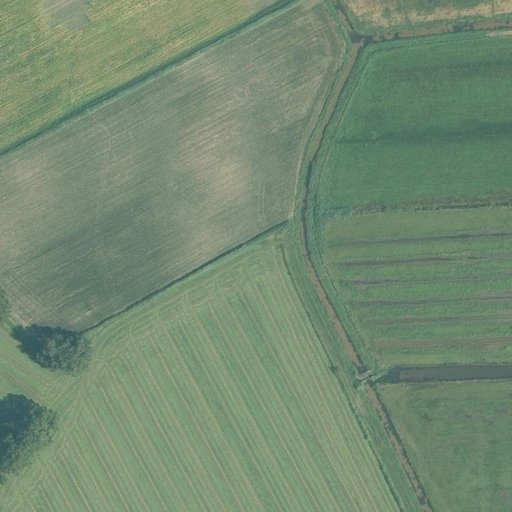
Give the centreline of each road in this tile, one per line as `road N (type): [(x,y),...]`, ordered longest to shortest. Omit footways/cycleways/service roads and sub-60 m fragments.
road 1 (track): [(511,30),(372,50),(335,121),(313,177),(311,235),(375,369)]
road 2 (track): [(375,369),(511,364)]
